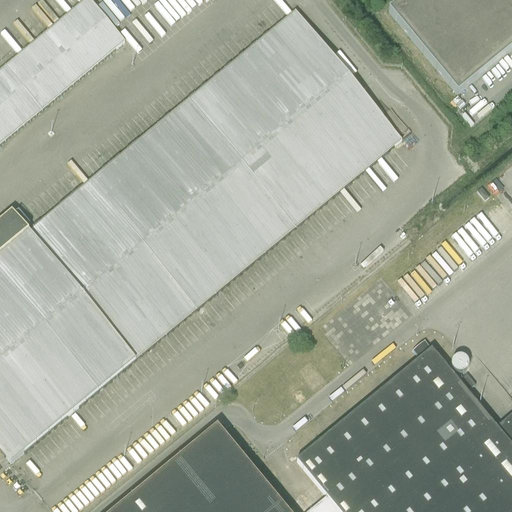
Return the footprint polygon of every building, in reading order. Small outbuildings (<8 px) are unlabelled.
[(0,453),(10,465),(401,143),(294,13),(28,234),(11,213),(0,222),(0,146),(124,44),(87,0),(86,0),(0,71),(0,453)] [(511,0),(403,0),(387,13),(456,97),(511,50),(511,0)] [(466,119),(473,127),(484,118),(477,110),(466,119)] [(476,194),(484,203),(488,199),(481,190),(476,194)] [(412,353),(419,361),(295,463),(325,498),(308,511),(284,511),(216,429),(115,511),(511,511),(511,415),(495,430),(466,394),(474,387),(466,376),(457,384),(423,343),(412,353)] [(456,376),(459,376),(462,376),(464,374),(466,372),(468,370),(468,367),(468,364),(466,361),(464,359),(462,358),(459,357),(456,358),(453,359),(451,361),(450,364),(449,367),(450,370),(451,372),(453,374),(456,376)]
